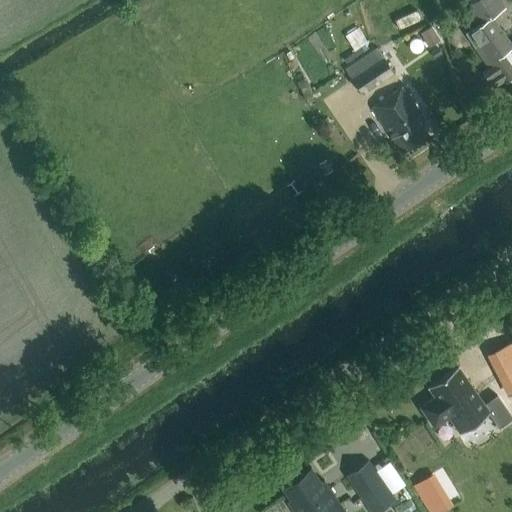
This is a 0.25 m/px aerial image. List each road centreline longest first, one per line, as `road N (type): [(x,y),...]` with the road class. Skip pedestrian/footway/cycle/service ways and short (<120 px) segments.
road 1 (secondary): [(0,473),(511,124)]
road 2 (unclassified): [(133,511),(511,255)]
